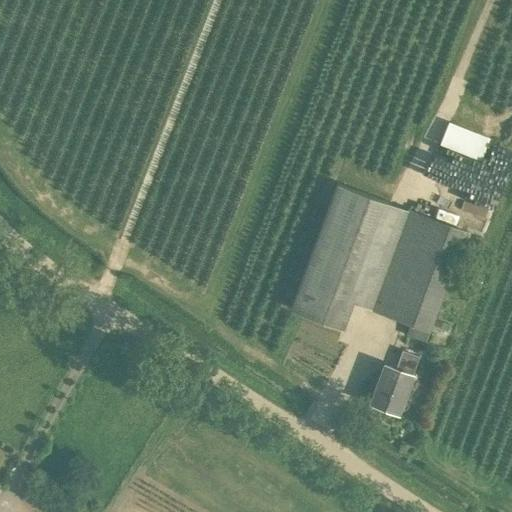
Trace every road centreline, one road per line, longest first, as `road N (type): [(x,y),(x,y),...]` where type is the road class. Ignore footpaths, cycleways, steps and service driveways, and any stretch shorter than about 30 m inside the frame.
road 1 (unclassified): [(423,511),(70,286),(0,230)]
road 2 (track): [(217,0),(99,303)]
